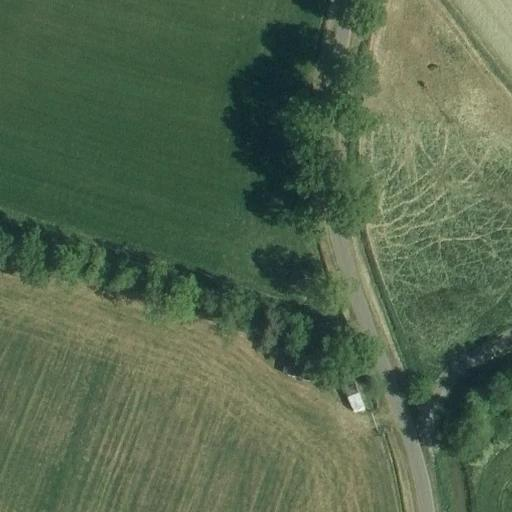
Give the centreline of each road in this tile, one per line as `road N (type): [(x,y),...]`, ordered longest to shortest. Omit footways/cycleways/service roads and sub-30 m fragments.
road 1 (unclassified): [(427,511),(416,457),(336,232),(330,102),(350,0)]
road 2 (track): [(376,344),(0,222)]
